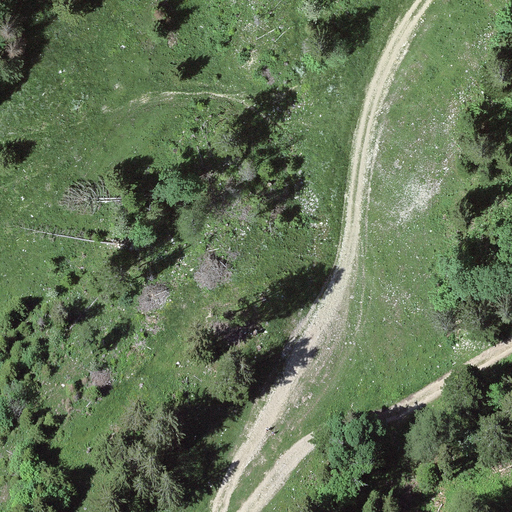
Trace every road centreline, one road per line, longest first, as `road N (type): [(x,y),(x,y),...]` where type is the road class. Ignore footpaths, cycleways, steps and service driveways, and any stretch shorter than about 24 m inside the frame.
road 1 (track): [(441,0),(409,31),(366,115),(354,333),(338,388),(290,464)]
road 2 (track): [(511,354),(290,464)]
